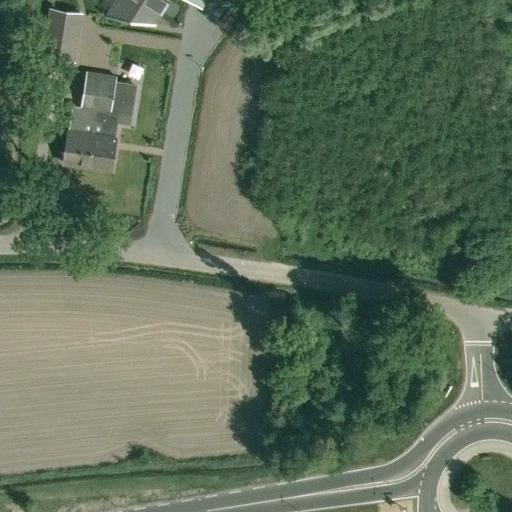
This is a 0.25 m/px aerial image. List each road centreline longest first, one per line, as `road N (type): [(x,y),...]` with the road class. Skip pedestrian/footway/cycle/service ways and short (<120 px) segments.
road 1 (unclassified): [(476,315),(210,264),(0,248)]
road 2 (primary): [(484,412),(447,424),(387,473),(216,511)]
road 3 (unknown): [(151,256),(190,43),(217,0)]
road 4 (primary): [(429,485),(236,511)]
